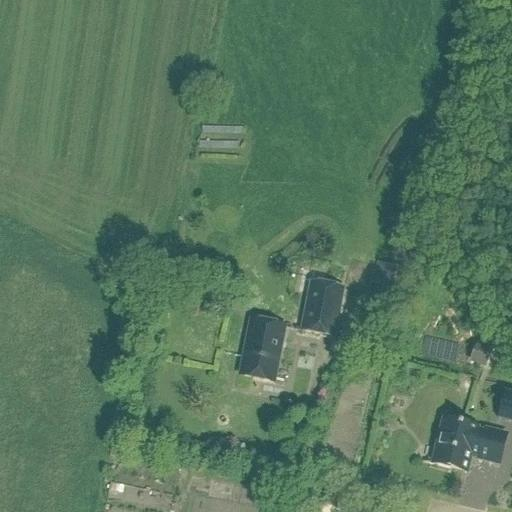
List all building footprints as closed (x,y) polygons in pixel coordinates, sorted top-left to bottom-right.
[(377,286),(375,294),(399,302),(402,295),(409,297),(416,276),(377,263),(370,284),(377,286)] [(312,283),(307,310),(302,334),(334,340),(344,290),(312,283)] [(204,302),(195,300),(191,314),(201,316),(204,302)] [(252,322),(240,377),(274,384),(285,329),(252,322)] [(511,395),(504,394),(497,421),(509,424),(511,424),(511,395)] [(482,447),(478,461),(499,466),(506,438),(484,432),(484,435),(476,433),(477,430),(444,422),(433,466),(467,474),(470,459),(472,454),(470,454),(472,445),(482,447)]
